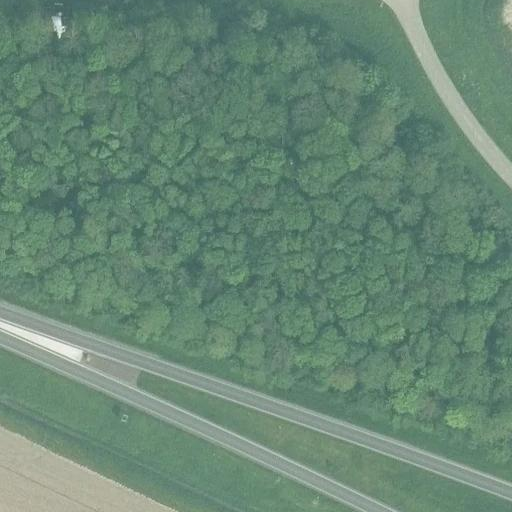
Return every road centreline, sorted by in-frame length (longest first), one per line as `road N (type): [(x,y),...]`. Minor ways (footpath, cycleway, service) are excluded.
road 1 (trunk): [(511,496),(0,316)]
road 2 (trunk): [(0,333),(373,511)]
road 3 (unclassified): [(511,168),(463,117),(401,0)]
